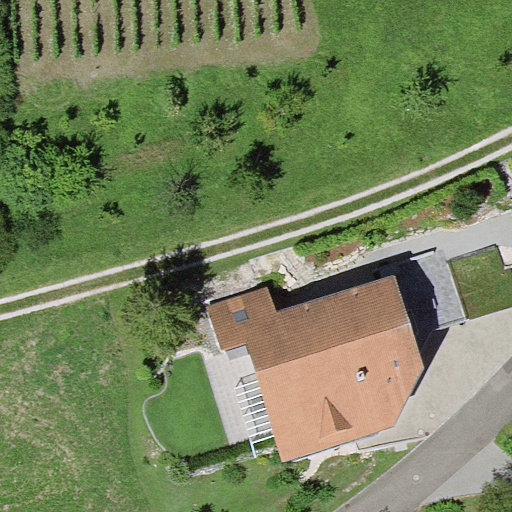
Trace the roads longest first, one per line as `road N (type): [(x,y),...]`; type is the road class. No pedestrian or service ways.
road 1 (track): [(0,308),(343,205),(511,133)]
road 2 (residential): [(511,383),(471,429),(360,511)]
